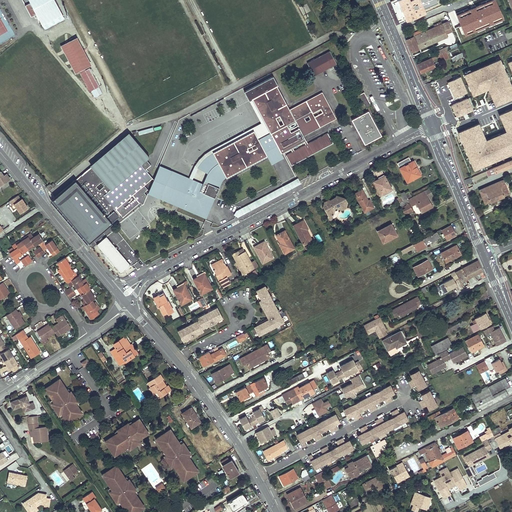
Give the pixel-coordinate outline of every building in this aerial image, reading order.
[(22,0),(31,17),(35,15),(37,14),(45,30),(65,19),(54,0),(22,0)] [(451,28),(448,21),(420,34),(418,31),(406,36),(407,39),(407,40),(412,52),(447,36),(446,33),(445,31),(451,28)] [(91,65),(77,38),(71,41),(85,68),(91,65)] [(80,71),(90,91),(99,86),(90,68),(86,69),(85,68),(71,41),(62,46),(76,72),(80,71)] [(337,64),(330,51),(308,63),(314,76),(337,64)] [(439,54),(441,61),(448,58),(445,51),(439,54)] [(435,66),(432,57),(417,64),(420,73),(435,66)] [(471,95),(489,89),(494,104),(511,98),(511,86),(503,58),(463,71),(471,95)] [(442,85),(448,83),(454,99),(467,94),(459,73),(454,75),(456,79),(453,80),(451,74),(440,78),(442,85)] [(203,183),(202,187),(170,174),(162,194),(179,202),(177,205),(193,212),(195,208),(206,213),(213,196),(216,197),(220,187),(217,185),(218,182),(220,179),(222,177),(225,174),(226,177),(267,155),(269,158),(271,157),(278,153),(281,151),(290,147),(292,146),(303,140),(305,139),(304,136),(337,118),(323,92),(290,109),(273,76),(244,92),(249,100),(253,98),(270,132),(258,138),(254,129),(214,150),(212,151),(213,152),(210,155),(208,157),(207,156),(205,157),(202,161),(207,165),(208,163),(215,170),(214,172),(212,175),(208,172),(203,183)] [(372,106),(364,92),(359,94),(367,108),(372,106)] [(467,98),(467,96),(460,99),(460,101),(451,105),(456,116),(472,109),(468,98),(467,98)] [(253,98),(249,100),(260,122),(211,149),(209,150),(205,153),(199,158),(196,163),(193,167),(189,177),(160,165),(149,193),(177,205),(179,202),(162,194),(170,174),(202,187),(203,183),(193,179),(196,171),(198,167),(208,172),(212,175),(214,172),(215,170),(208,163),(207,165),(202,161),(205,157),(207,156),(208,157),(210,155),(213,152),(212,151),(214,150),(254,129),(258,138),(270,132),(253,98)] [(472,168),(511,153),(511,107),(498,112),(505,131),(484,138),(479,124),(458,132),(472,168)] [(381,135),(369,110),(352,120),(365,144),(381,135)] [(333,143),(328,133),(308,143),(306,144),(294,150),(292,151),(286,155),(291,165),(333,143)] [(77,179),(53,199),(54,201),(89,243),(114,222),(122,215),(123,216),(141,201),(142,203),(143,204),(144,203),(145,201),(148,196),(144,192),(148,189),(144,184),(152,178),(144,168),(150,164),(146,159),(149,156),(130,134),(92,166),(84,173),(77,179)] [(269,158),(271,163),(283,157),(281,151),(278,153),(271,157),(269,158)] [(421,174),(419,169),(416,171),(411,162),(409,157),(398,163),(407,182),(421,174)] [(511,165),(511,159),(493,168),(495,173),(511,165)] [(0,185),(10,179),(7,175),(4,177),(1,172),(0,172),(0,185)] [(224,179),(226,177),(225,174),(222,177),(220,179),(218,182),(217,185),(220,187),(221,184),(222,181),(224,179)] [(392,188),(385,175),(374,181),(381,195),(392,188)] [(283,186),(285,191),(294,187),(300,184),(302,183),(299,177),(291,182),(283,186)] [(508,194),(503,180),(479,190),(485,203),(489,201),(490,202),(505,196),(504,195),(508,194)] [(245,213),(285,191),(283,186),(242,207),(245,213)] [(433,195),(429,188),(409,199),(408,198),(407,198),(403,200),(399,202),(400,206),(410,201),(412,205),(416,203),(421,213),(433,206),(428,197),(433,195)] [(368,200),(363,189),(355,194),(365,212),(374,207),(370,199),(368,200)] [(348,202),(346,198),(336,195),(335,199),(332,199),(332,200),(329,199),(325,202),(323,206),(329,217),(333,214),(335,207),(342,209),(346,207),(348,202)] [(20,201),(17,196),(8,202),(11,206),(14,205),(19,213),(27,209),(21,200),(20,201)] [(193,212),(207,217),(216,197),(213,196),(206,213),(195,208),(193,212)] [(53,199),(51,201),(88,244),(89,243),(54,201),(53,199)] [(413,211),(409,204),(402,208),(405,215),(413,211)] [(237,215),(239,216),(245,213),(242,207),(237,210),(235,214),(237,215)] [(307,228),(303,220),(294,225),(304,245),(312,240),(306,229),(307,228)] [(397,235),(391,224),(377,231),(383,242),(397,235)] [(456,235),(451,225),(442,230),(443,233),(441,234),(443,237),(445,236),(447,240),(456,235)] [(294,248),(285,230),(276,235),(280,243),(279,243),(284,253),(294,248)] [(415,247),(418,254),(428,249),(425,245),(440,237),(437,231),(403,249),(405,252),(415,247)] [(34,237),(31,233),(28,235),(28,236),(22,240),(28,250),(35,245),(31,239),(34,237)] [(46,244),(39,234),(34,237),(31,239),(35,245),(39,243),(42,246),(46,244)] [(130,265),(106,236),(101,240),(97,244),(121,273),(130,265)] [(28,250),(22,240),(17,244),(16,243),(12,246),(15,250),(18,247),(22,254),(28,250)] [(60,252),(52,240),(46,244),(42,246),(44,251),(49,248),(53,256),(60,252)] [(273,257),(264,241),(254,247),(263,263),(273,257)] [(455,245),(454,242),(447,245),(454,257),(461,253),(456,245),(455,245)] [(454,257),(447,245),(440,249),(442,252),(441,252),(446,261),(454,257)] [(22,254),(18,247),(15,250),(10,253),(10,254),(16,263),(20,261),(18,257),(22,254)] [(251,262),(246,251),(244,252),(240,254),(239,251),(233,254),(241,268),(243,266),(246,272),(254,267),(251,262)] [(68,262),(65,258),(58,262),(60,266),(61,268),(60,269),(58,270),(61,273),(71,267),(68,262)] [(478,259),(455,271),(459,277),(461,282),(483,270),(478,259)] [(231,274),(224,260),(220,262),(219,261),(212,265),(217,273),(216,273),(223,287),(231,282),(227,276),(231,274)] [(432,268),(427,260),(414,267),(417,274),(423,270),(424,272),(432,268)] [(72,270),(71,267),(61,273),(67,283),(68,282),(78,276),(75,272),(74,273),(72,270)] [(454,279),(459,277),(455,271),(451,273),(453,278),(439,284),(444,293),(448,291),(447,290),(452,288),(457,285),(454,279)] [(212,288),(205,273),(197,277),(193,279),(201,294),(212,288)] [(82,281),(78,275),(78,276),(68,282),(71,286),(75,284),(77,288),(84,284),(82,281)] [(88,282),(86,278),(82,281),(84,284),(77,288),(81,294),(82,294),(89,289),(91,288),(87,283),(88,282)] [(0,298),(9,293),(2,283),(0,284),(0,298)] [(193,299),(185,284),(174,289),(182,305),(193,299)] [(285,322),(265,285),(256,290),(261,300),(259,301),(267,315),(273,317),(273,319),(270,318),(269,319),(254,326),(260,335),(285,322)] [(92,294),(89,289),(82,294),(84,298),(85,299),(84,300),(83,301),(85,305),(92,300),(95,298),(92,294)] [(173,311),(163,292),(153,298),(159,308),(160,307),(164,315),(168,313),(168,314),(173,311)] [(418,296),(395,309),(398,315),(399,317),(405,314),(404,313),(407,312),(407,313),(418,307),(417,305),(421,303),(418,296)] [(203,297),(196,300),(200,308),(206,305),(203,297)] [(94,303),(92,300),(85,305),(83,306),(91,319),(99,314),(97,311),(100,309),(97,305),(96,306),(94,303)] [(197,317),(198,320),(178,331),(184,342),(190,338),(191,339),(198,336),(198,335),(204,331),(203,329),(209,325),(210,326),(217,322),(216,322),(223,318),(217,306),(197,317)] [(18,312),(16,308),(7,314),(16,328),(25,322),(21,317),(18,312)] [(488,317),(485,313),(475,318),(477,322),(471,326),(474,331),(489,323),(486,318),(488,317)] [(71,327),(63,314),(57,318),(59,322),(65,331),(71,327)] [(379,317),(364,326),(368,334),(375,330),(380,338),(387,335),(385,331),(386,330),(384,325),(382,326),(381,323),(382,322),(379,317)] [(468,323),(466,319),(444,330),(446,334),(454,330),(454,331),(458,329),(457,328),(468,323)] [(65,331),(59,322),(52,327),(55,332),(58,336),(65,331)] [(52,327),(49,323),(42,328),(48,337),(55,332),(52,327)] [(494,329),(492,326),(484,330),(486,334),(490,332),(497,345),(506,341),(500,329),(498,329),(497,328),(494,329)] [(48,337),(42,328),(37,331),(42,340),(40,341),(43,345),(47,342),(46,340),(47,339),(47,338),(48,337)] [(23,329),(16,334),(31,358),(40,352),(36,344),(34,345),(29,337),(28,337),(23,329)] [(406,343),(400,331),(382,340),(388,350),(396,346),(396,348),(406,343)] [(483,345),(478,334),(466,340),(471,351),(483,345)] [(130,344),(124,336),(113,344),(116,348),(125,362),(134,356),(128,346),(130,344)] [(452,346),(448,337),(431,345),(436,354),(452,346)] [(270,351),(267,344),(253,351),(257,358),(263,354),(266,359),(270,357),(267,352),(270,351)] [(447,349),(443,351),(448,361),(452,359),(453,361),(454,360),(455,362),(468,355),(463,346),(449,354),(447,349)] [(13,356),(8,348),(6,349),(2,352),(0,353),(0,357),(2,357),(3,359),(2,360),(3,362),(13,356)] [(125,362),(116,348),(111,351),(120,365),(125,362)] [(209,351),(199,357),(203,366),(209,363),(210,364),(226,355),(223,348),(210,355),(209,351)] [(257,358),(253,351),(240,358),(243,365),(247,363),(249,368),(253,366),(251,361),(257,358)] [(442,358),(428,365),(432,374),(445,367),(444,365),(445,365),(445,363),(448,361),(443,351),(439,353),(442,358)] [(266,359),(263,354),(257,358),(259,363),(266,359)] [(17,363),(13,356),(3,362),(4,363),(5,363),(7,365),(4,366),(7,370),(11,367),(16,364),(17,363)] [(500,373),(507,370),(505,366),(503,367),(499,358),(491,362),(494,367),(496,371),(498,370),(500,373)] [(295,362),(293,359),(280,366),(281,369),(295,362)] [(329,384),(362,367),(359,361),(354,364),(352,360),(338,367),(340,371),(333,375),(331,371),(324,374),(329,384)] [(480,373),(489,369),(485,360),(475,364),(480,373)] [(233,372),(230,364),(212,373),(216,381),(222,378),(223,379),(230,375),(230,374),(233,372)] [(427,385),(418,370),(410,374),(412,376),(413,376),(414,378),(413,378),(408,381),(412,387),(417,385),(418,384),(418,386),(418,387),(419,389),(427,385)] [(304,376),(302,373),(287,381),(289,384),(304,376)] [(164,379),(160,374),(148,382),(150,386),(152,386),(155,392),(158,398),(171,389),(168,385),(167,386),(163,380),(164,379)] [(342,389),(348,401),(354,398),(351,394),(362,388),(356,376),(350,379),(353,384),(342,389)] [(267,385),(263,377),(250,384),(253,390),(257,387),(258,389),(262,387),(263,388),(267,385)] [(488,387),(488,386),(471,394),(479,411),(508,396),(505,389),(510,387),(505,378),(488,387)] [(317,386),(314,380),(300,387),(300,386),(283,394),(288,403),(292,401),(300,397),(301,399),(315,392),(313,388),(317,386)] [(58,381),(48,388),(50,391),(48,392),(55,403),(54,404),(61,414),(63,414),(65,417),(65,416),(67,418),(68,417),(71,421),(82,413),(76,404),(69,393),(69,394),(67,391),(62,383),(60,384),(58,381)] [(253,390),(250,384),(236,391),(241,400),(246,397),(245,396),(249,394),(248,392),(253,390)] [(395,393),(390,385),(344,410),(348,418),(350,417),(350,415),(352,414),(352,415),(355,420),(361,416),(359,412),(358,410),(360,410),(361,411),(366,408),(366,406),(367,406),(368,407),(370,411),(377,408),(375,404),(374,402),(375,402),(377,403),(381,400),(382,398),(383,397),(384,399),(386,403),(392,400),(390,396),(389,394),(390,393),(392,395),(395,393)] [(438,406),(429,390),(421,395),(422,397),(424,397),(425,398),(423,399),(419,401),(422,408),(427,406),(428,405),(429,406),(428,408),(429,410),(438,406)] [(71,392),(69,393),(76,404),(78,402),(71,392)] [(27,396),(11,402),(13,408),(22,405),(22,406),(26,405),(28,411),(32,409),(30,403),(27,396)] [(323,403),(321,399),(312,403),(319,416),(328,412),(326,407),(330,405),(328,401),(323,403)] [(54,404),(52,405),(60,416),(61,414),(54,404)] [(252,417),(255,423),(265,418),(261,411),(263,410),(261,406),(259,407),(260,408),(253,412),(253,413),(250,414),(252,417)] [(201,422),(192,407),(182,413),(192,428),(201,422)] [(458,417),(453,408),(441,414),(439,411),(427,417),(429,421),(435,417),(440,427),(458,417)] [(409,420),(404,411),(402,412),(402,414),(400,415),(400,414),(398,409),(391,413),(393,417),(394,419),(393,419),(391,418),(387,420),(386,422),(385,423),(384,422),(382,418),(375,421),(378,425),(378,427),(377,427),(376,426),(371,429),(371,431),(369,431),(369,430),(367,426),(360,430),(362,434),(362,435),(361,436),(360,435),(357,436),(361,444),(409,420)] [(271,414),(274,419),(281,415),(278,410),(271,414)] [(340,422),(336,414),(297,435),(303,447),(306,445),(304,441),(303,440),(305,439),(306,440),(311,437),(311,435),(313,435),(313,436),(315,440),(322,437),(320,433),(319,431),(320,431),(322,431),(327,429),(327,427),(328,427),(329,428),(331,432),(338,428),(336,424),(335,423),(336,423),(338,423),(340,422)] [(246,415),(239,419),(245,429),(255,423),(252,417),(248,419),(246,415)] [(41,418),(40,416),(28,417),(30,430),(33,430),(34,436),(34,442),(48,440),(47,427),(38,428),(37,419),(41,418)] [(110,441),(107,443),(114,453),(117,451),(118,453),(128,446),(129,447),(140,440),(140,439),(143,437),(142,436),(144,434),(143,433),(147,430),(140,419),(130,426),(130,425),(119,432),(120,432),(117,434),(116,434),(108,439),(110,441)] [(500,448),(511,441),(511,426),(508,429),(510,431),(501,435),(500,433),(494,436),(500,448)] [(268,427),(267,427),(256,433),(260,442),(272,436),(268,427)] [(161,440),(158,441),(161,444),(160,445),(164,451),(165,451),(167,453),(166,454),(173,464),(174,464),(176,467),(175,467),(179,473),(180,473),(182,476),(184,475),(186,478),(195,472),(193,469),(195,467),(187,455),(189,454),(181,443),(180,444),(172,432),(170,434),(167,430),(159,436),(161,440)] [(472,441),(467,431),(453,438),(458,448),(472,441)] [(486,433),(480,437),(482,441),(487,439),(489,438),(488,436),(486,433)] [(354,448),(350,440),(347,441),(347,443),(346,444),(345,443),(343,438),(336,442),(338,446),(339,448),(338,448),(336,447),(332,450),(331,452),(330,452),(330,451),(327,447),(321,450),(323,454),(324,456),(323,456),(321,455),(316,458),(316,460),(314,461),(314,459),(311,455),(308,457),(314,469),(354,448)] [(385,439),(379,442),(370,446),(375,456),(381,453),(379,450),(382,449),(380,444),(386,441),(385,439)] [(469,466),(464,468),(469,477),(474,475),(471,469),(473,468),(472,465),(478,461),(480,464),(483,462),(482,459),(490,455),(488,451),(490,449),(491,446),(487,439),(482,441),(485,446),(464,457),(469,466)] [(288,448),(285,441),(264,451),(268,459),(274,456),(274,457),(281,453),(281,452),(288,448)] [(183,442),(181,443),(189,454),(190,453),(183,442)] [(435,442),(419,451),(420,454),(424,452),(429,462),(441,455),(435,442)] [(441,455),(429,462),(432,468),(457,455),(452,446),(449,448),(451,450),(447,452),(441,455)] [(171,466),(173,464),(166,454),(164,455),(171,466)] [(230,461),(225,455),(219,459),(230,477),(239,472),(232,460),(230,461)] [(371,465),(366,455),(353,462),(353,461),(347,464),(349,467),(345,469),(348,475),(352,473),(354,477),(359,474),(358,472),(357,470),(362,468),(362,469),(371,465)] [(100,457),(94,460),(98,469),(104,466),(100,457)] [(409,476),(402,462),(396,465),(404,479),(409,476)] [(444,462),(437,466),(439,470),(446,466),(444,462)] [(78,471),(73,464),(72,465),(67,468),(72,474),(69,476),(71,479),(74,477),(72,474),(78,471)] [(404,479),(396,465),(389,469),(391,473),(393,472),(398,482),(404,479)] [(107,476),(104,477),(112,489),(111,490),(118,501),(120,500),(127,511),(128,511),(130,511),(135,511),(141,508),(139,505),(141,503),(139,500),(140,500),(135,494),(133,491),(134,490),(127,480),(126,481),(124,478),(125,477),(120,471),(118,468),(115,470),(113,466),(104,472),(107,476)] [(450,473),(447,467),(439,472),(442,477),(448,489),(456,485),(450,473)] [(63,471),(68,477),(69,476),(72,474),(67,468),(63,471)] [(458,468),(450,473),(456,485),(459,490),(467,485),(458,468)] [(298,477),(293,469),(279,476),(283,484),(290,481),(290,482),(298,477)] [(9,472),(7,483),(25,486),(27,476),(20,474),(19,476),(18,475),(18,474),(9,472)] [(477,482),(480,486),(496,477),(494,473),(488,475),(481,478),(482,479),(477,482)] [(329,481),(326,474),(316,479),(318,483),(324,480),(325,483),(329,481)] [(386,486),(379,475),(363,483),(367,491),(376,485),(379,490),(386,486)] [(442,477),(434,481),(443,498),(451,494),(448,489),(442,477)] [(129,479),(127,480),(134,490),(136,489),(129,479)] [(157,489),(159,491),(165,487),(162,482),(157,486),(159,488),(157,489)] [(307,502),(300,488),(287,494),(291,503),(293,502),(296,507),(307,502)] [(117,502),(118,501),(111,490),(109,491),(117,502)] [(96,498),(92,492),(83,498),(91,511),(99,511),(102,510),(95,498),(96,498)] [(426,509),(430,498),(415,492),(411,503),(414,504),(412,509),(417,511),(419,506),(426,509)] [(48,507),(50,498),(46,497),(46,494),(38,493),(32,497),(33,499),(28,502),(27,500),(22,503),(28,511),(36,507),(40,504),(44,505),(44,506),(48,507)] [(247,501),(242,493),(227,502),(233,510),(247,501)] [(336,505),(331,495),(324,499),(329,509),(336,505)]
